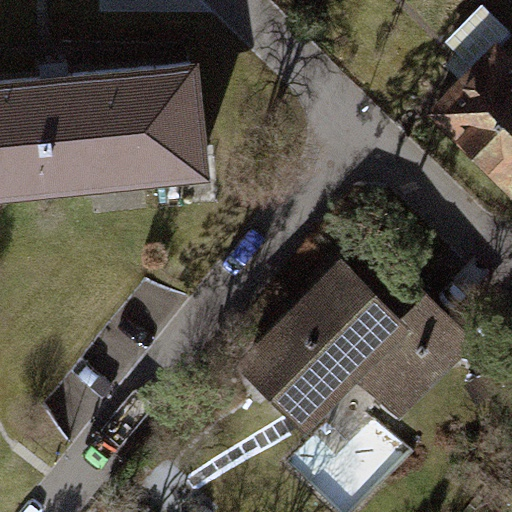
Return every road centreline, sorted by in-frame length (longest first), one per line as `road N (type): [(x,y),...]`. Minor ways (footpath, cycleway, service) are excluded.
road 1 (residential): [(366,104),(48,511)]
road 2 (residential): [(511,218),(366,104)]
road 3 (residential): [(366,104),(254,0)]
